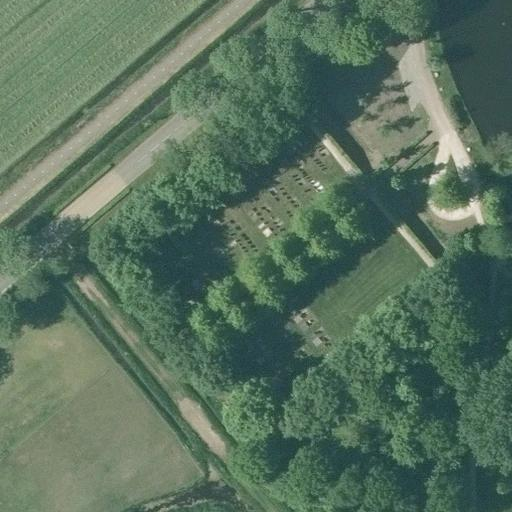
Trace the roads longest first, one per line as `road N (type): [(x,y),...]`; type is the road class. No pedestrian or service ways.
road 1 (secondary): [(0,279),(328,0)]
road 2 (track): [(43,241),(273,511)]
